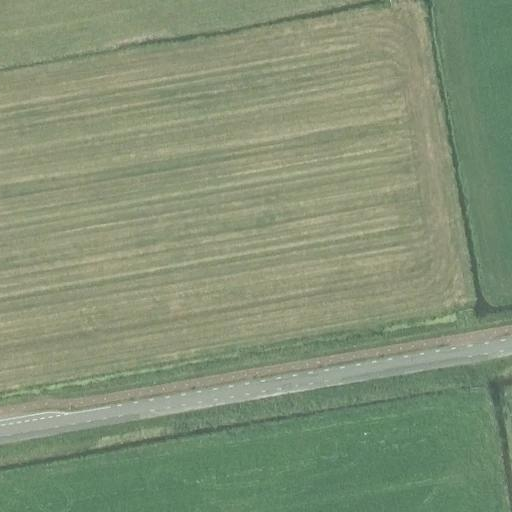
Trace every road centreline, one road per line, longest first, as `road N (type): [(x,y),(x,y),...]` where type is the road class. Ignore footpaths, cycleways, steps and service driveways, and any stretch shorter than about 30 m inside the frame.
road 1 (unclassified): [(0,433),(511,346)]
road 2 (track): [(400,0),(488,470)]
